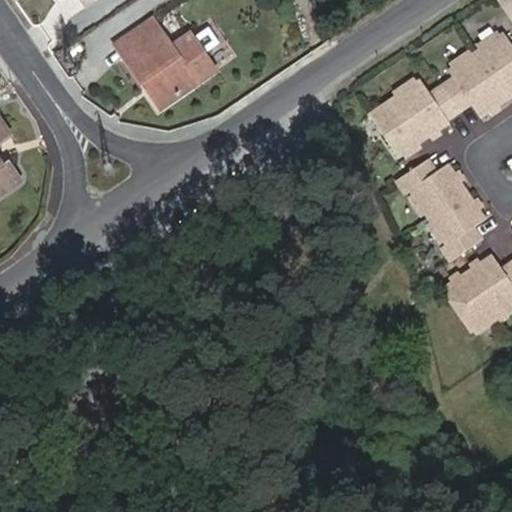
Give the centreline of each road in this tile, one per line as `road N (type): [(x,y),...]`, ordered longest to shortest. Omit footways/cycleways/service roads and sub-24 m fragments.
road 1 (residential): [(435,0),(189,164)]
road 2 (residential): [(48,81),(76,143),(83,189),(75,244)]
road 3 (residential): [(189,164),(127,149),(48,81)]
